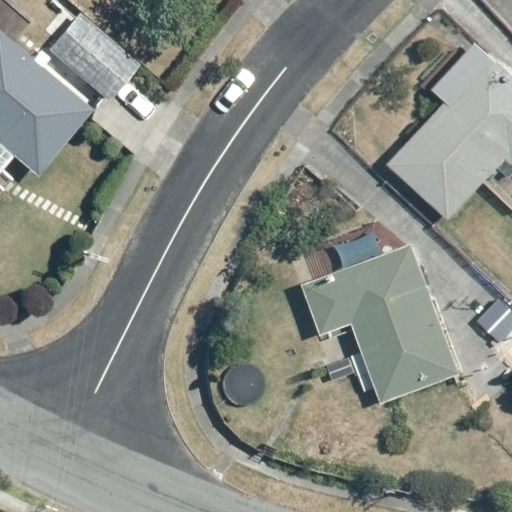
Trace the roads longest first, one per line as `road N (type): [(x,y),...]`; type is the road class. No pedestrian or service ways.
road 1 (residential): [(59,460),(204,177),(340,0)]
road 2 (residential): [(59,460),(173,511)]
